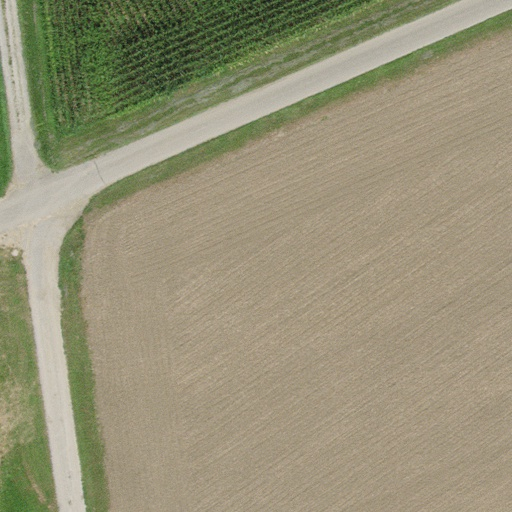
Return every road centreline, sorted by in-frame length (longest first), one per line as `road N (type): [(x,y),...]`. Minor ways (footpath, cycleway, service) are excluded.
road 1 (track): [(0,225),(510,0)]
road 2 (track): [(73,511),(9,0)]
